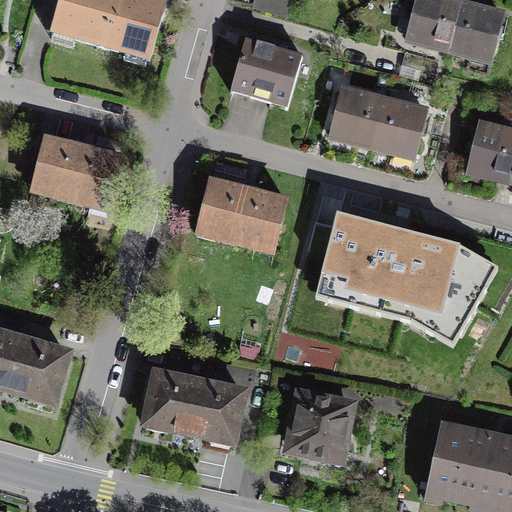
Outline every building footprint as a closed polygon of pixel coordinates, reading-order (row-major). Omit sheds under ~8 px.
[(166,6),(143,0),(60,0),(51,32),(151,59),(166,6)] [(288,2),(279,0),(258,0),(256,8),(285,16),(288,2)] [(462,7),(435,0),(419,0),(408,44),(449,55),(462,7)] [(503,18),(462,7),(449,55),(490,66),(503,18)] [(302,59),(246,44),(232,92),(289,108),(302,59)] [(436,61),(404,55),(402,69),(434,75),(436,61)] [(384,104),(341,94),(329,143),(372,153),(384,104)] [(427,115),(384,104),(372,153),(415,164),(427,115)] [(511,169),(511,135),(478,126),(465,176),(508,186),(511,169)] [(125,164),(47,143),(35,192),(113,212),(125,164)] [(288,205),(212,185),(200,235),(276,254),(288,205)] [(337,218),(314,299),(408,322),(452,348),(497,270),(456,249),(337,218)] [(72,365),(0,345),(0,404),(56,420),(72,365)] [(242,403),(151,384),(140,436),(231,455),(242,403)] [(296,402),(283,461),(343,474),(355,414),(296,402)] [(511,511),(511,451),(447,437),(432,504),(466,511),(511,511)]
